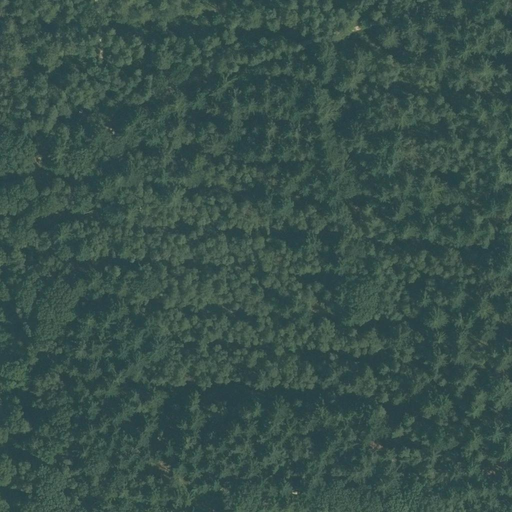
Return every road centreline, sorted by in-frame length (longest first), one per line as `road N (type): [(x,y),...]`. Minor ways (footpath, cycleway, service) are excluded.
road 1 (track): [(101,0),(105,110),(150,260),(146,398),(157,439),(190,475),(226,488),(477,511)]
road 2 (track): [(326,40),(105,110)]
road 3 (track): [(326,40),(462,0)]
